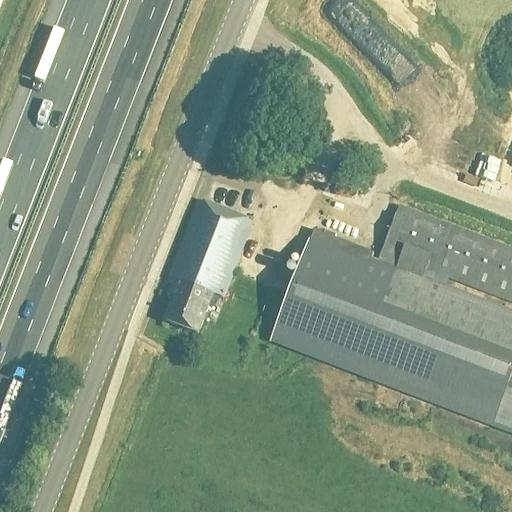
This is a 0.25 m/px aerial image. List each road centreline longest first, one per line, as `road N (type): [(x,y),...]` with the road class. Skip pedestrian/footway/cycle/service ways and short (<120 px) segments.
road 1 (unclassified): [(41,511),(243,0)]
road 2 (motorway): [(0,382),(151,0)]
road 3 (unknown): [(250,31),(319,68),(352,109),(378,163),(396,177),(511,223)]
road 4 (motorway): [(90,0),(0,232)]
